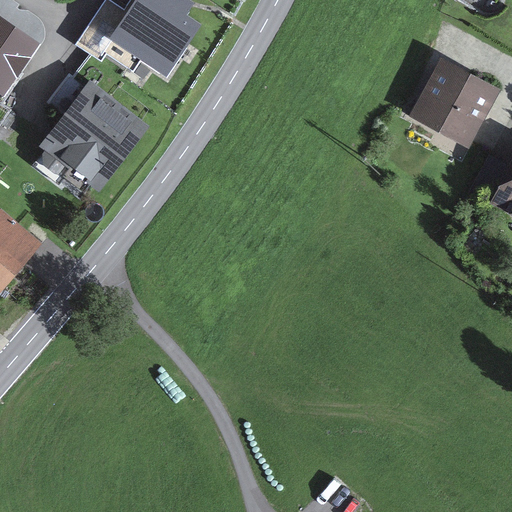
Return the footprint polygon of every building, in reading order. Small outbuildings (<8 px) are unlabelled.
[(158,0),(138,0),(109,45),(165,82),(201,28),(158,0)] [(35,45),(0,21),(0,92),(2,94),(35,45)] [(468,151),(498,95),(441,66),(412,122),(468,151)] [(39,149),(95,194),(146,131),(89,86),(39,149)] [(511,217),(511,152),(485,203),(511,217)] [(0,295),(41,249),(4,216),(0,221),(0,295)]
